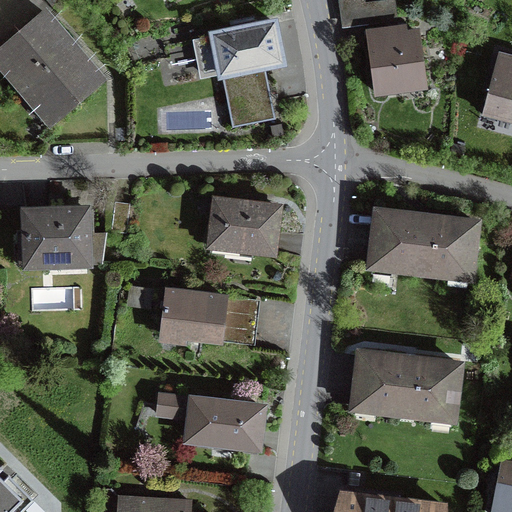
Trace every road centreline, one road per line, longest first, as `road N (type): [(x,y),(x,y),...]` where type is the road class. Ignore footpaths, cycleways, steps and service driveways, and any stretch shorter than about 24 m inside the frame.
road 1 (residential): [(335,159),(295,511)]
road 2 (residential): [(0,169),(335,159)]
road 3 (unknown): [(136,165),(134,57),(89,0)]
road 4 (residential): [(335,159),(511,197)]
road 5 (residential): [(316,0),(335,159)]
